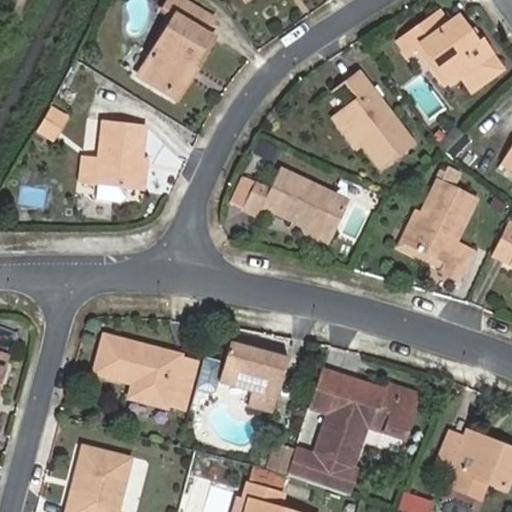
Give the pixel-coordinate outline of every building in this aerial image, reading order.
[(177,6),(142,64),(177,85),(214,25),(210,23),(219,8),(205,0),(169,0),(169,2),(177,6)] [(420,39),(423,36),(430,32),(444,51),(438,56),(451,73),(462,66),(472,81),(503,60),(482,31),(477,34),(469,22),(458,7),(449,15),(440,4),(401,32),(411,45),(419,39),(420,39)] [(474,19),(469,22),(477,34),(482,31),(474,19)] [(182,88),(219,29),(214,25),(177,85),(182,88)] [(430,32),(423,36),(438,56),(444,51),(430,32)] [(438,56),(423,36),(420,39),(419,39),(446,76),(451,73),(438,56)] [(339,101),(364,132),(384,159),(416,135),(359,62),(345,71),(358,88),(339,101)] [(429,121),(446,109),(420,74),(404,85),(429,121)] [(358,137),(364,132),(339,101),(335,105),(358,137)] [(49,142),(64,115),(43,104),(29,131),(49,142)] [(143,181),(146,149),(150,116),(110,111),(106,148),(90,146),(87,175),(143,181)] [(153,150),(146,149),(143,181),(150,181),(153,150)] [(461,163),(448,156),(441,169),(424,202),(409,230),(444,248),(440,255),(438,259),(459,269),(473,239),(457,231),(478,189),(454,177),(461,163)] [(305,215),(334,229),(352,192),(283,159),(274,179),(258,172),(246,199),(261,206),(265,197),(305,215)] [(409,230),(424,202),(419,200),(400,235),(440,255),(444,248),(409,230)] [(511,214),(509,213),(492,246),(511,256),(511,214)] [(331,235),(334,229),(305,215),(302,221),(331,235)] [(101,343),(91,380),(130,391),(127,404),(163,413),(164,411),(182,415),(194,368),(177,364),(177,363),(101,343)] [(251,395),(247,410),(272,417),(285,362),(228,347),(222,368),(218,386),(251,395)] [(222,368),(203,363),(195,393),(211,397),(215,395),(218,386),(222,368)] [(339,380),(321,374),(308,412),(327,418),(339,380)] [(327,418),(314,458),(295,452),(292,459),(287,477),(285,481),(348,501),(357,473),(354,472),(367,431),(403,442),(416,404),(387,395),(339,380),(327,418)] [(418,398),(389,389),(387,395),(416,404),(418,398)] [(469,434),(454,427),(442,456),(467,466),(460,480),(486,491),(492,476),(509,484),(511,477),(511,442),(502,439),(500,446),(469,434)] [(502,439),(472,427),(469,434),(500,446),(502,439)] [(287,477),(292,459),(283,456),(277,474),(287,477)] [(81,457),(67,511),(116,511),(127,469),(81,457)] [(271,490),(274,480),(252,474),(250,484),(271,490)] [(284,482),(274,480),(271,490),(281,492),(284,482)] [(246,504),(243,511),(276,511),(281,498),(245,488),(240,503),(246,504)] [(431,511),(432,509),(404,500),(398,511),(431,511)]
